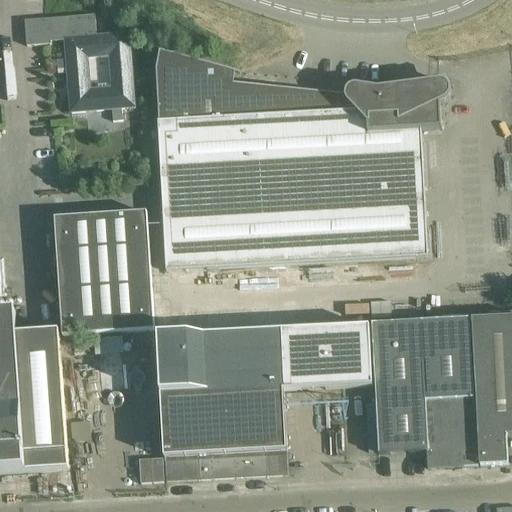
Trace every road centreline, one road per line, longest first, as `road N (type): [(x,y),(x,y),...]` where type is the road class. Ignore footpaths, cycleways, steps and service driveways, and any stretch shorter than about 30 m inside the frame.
road 1 (unclassified): [(114,511),(511,491)]
road 2 (unclassified): [(465,0),(433,15),(365,25),(245,0)]
